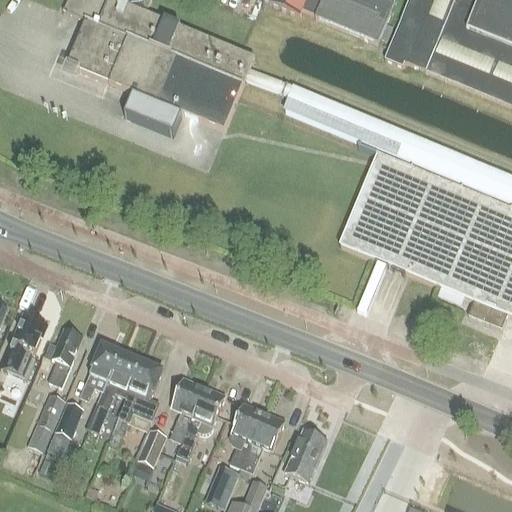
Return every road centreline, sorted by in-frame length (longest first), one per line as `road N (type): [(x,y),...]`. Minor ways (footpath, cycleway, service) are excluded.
road 1 (residential): [(0,259),(336,401),(351,362)]
road 2 (secondary): [(351,362),(7,228)]
road 3 (secondary): [(511,428),(351,362)]
